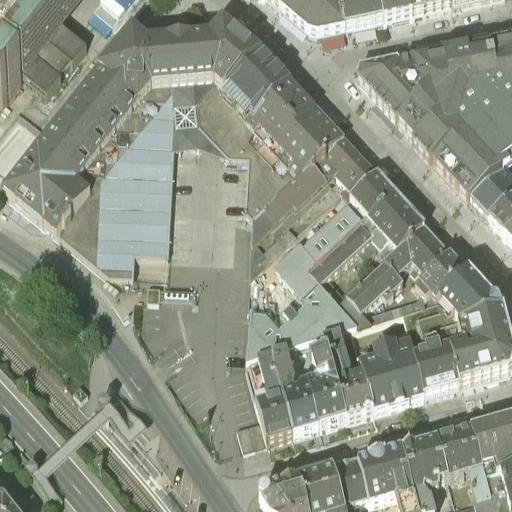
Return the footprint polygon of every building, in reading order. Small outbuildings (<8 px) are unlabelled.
[(90,0),(33,63),(49,77),(117,3),(114,0),(90,0)] [(297,0),(258,0),(257,1),(281,20),(297,0)] [(297,0),(281,20),(309,43),(308,44),(318,46),(346,40),(337,2),(327,4),(318,0),(297,0)] [(336,0),(337,2),(346,40),(354,38),(354,39),(375,35),(375,34),(382,32),(375,0),(336,0)] [(375,0),(382,32),(412,26),(406,0),(375,0)] [(406,0),(412,26),(412,27),(425,24),(425,23),(451,18),(447,0),(406,0)] [(447,0),(451,18),(461,16),(460,14),(478,10),(478,11),(504,4),(503,0),(447,0)] [(209,46),(147,52),(132,39),(115,59),(88,92),(7,189),(9,190),(9,189),(11,190),(11,196),(10,198),(9,197),(8,199),(109,283),(112,283),(114,261),(134,262),(168,264),(173,166),(174,157),(181,158),(181,155),(187,148),(198,157),(207,146),(227,167),(248,169),(245,220),(254,230),(344,150),(296,100),(291,92),(260,61),(259,62),(222,31),(209,46)] [(360,78),(357,87),(415,150),(411,154),(430,174),(432,172),(468,211),(470,209),(504,184),(511,192),(511,45),(467,55),(467,54),(441,59),(441,60),(408,67),(409,70),(398,72),(398,71),(397,70),(360,78)] [(344,150),(254,230),(253,253),(256,251),(293,217),(295,219),(335,183),(346,195),(354,188),(353,187),(367,175),(344,150)] [(394,205),(367,175),(353,187),(354,188),(346,195),(355,204),(349,209),(350,210),(368,229),(394,205)] [(470,209),(489,229),(511,212),(511,192),(504,184),(470,209)] [(424,237),(395,205),(394,205),(368,229),(308,281),(319,294),(327,287),(358,259),(364,266),(381,250),(385,254),(388,251),(397,261),(424,237)] [(368,229),(350,210),(300,255),(279,275),(279,281),(303,308),(303,317),(296,323),(289,316),(283,322),(290,329),(283,335),(274,334),(265,324),(250,323),(246,370),(297,353),(351,338),(357,337),(330,306),(319,294),(308,281),(368,229)] [(511,212),(489,229),(511,254),(511,212)] [(450,266),(424,237),(397,261),(346,306),(360,323),(385,300),(386,301),(389,299),(391,301),(402,290),(396,284),(411,271),(413,274),(410,276),(414,281),(417,279),(424,286),(425,288),(450,266)] [(283,241),(263,259),(256,251),(253,253),(252,283),(289,248),(283,241)] [(114,261),(112,283),(133,284),(134,262),(114,261)] [(450,266),(425,288),(424,286),(419,291),(419,292),(415,296),(421,303),(426,308),(431,304),(437,311),(467,285),(472,280),(450,266)] [(467,285),(437,311),(401,322),(408,345),(443,335),(444,335),(446,339),(502,323),(467,285)] [(338,299),(327,287),(319,294),(330,306),(338,299)] [(160,293),(148,293),(147,307),(159,308),(160,293)] [(346,306),(338,299),(330,306),(357,337),(368,333),(368,332),(360,323),(346,306)] [(401,322),(437,311),(431,304),(426,308),(421,303),(378,320),(368,332),(368,333),(401,322)] [(511,379),(511,360),(502,323),(446,339),(444,335),(443,335),(459,397),(509,384),(511,379)] [(443,335),(408,345),(409,351),(424,407),(459,397),(443,335)] [(363,382),(346,387),(345,383),(348,382),(348,380),(344,362),(343,363),(338,343),(324,347),(327,357),(346,428),(373,421),(363,382)] [(327,357),(324,347),(308,351),(312,361),(327,357)] [(409,351),(374,360),(376,368),(360,373),(363,382),(373,421),(424,407),(409,351)] [(307,390),(300,392),(297,399),(291,398),(294,388),(288,367),(293,363),(292,356),(271,363),(293,443),(320,436),(307,390)] [(346,428),(327,357),(312,361),(318,383),(325,391),(318,393),(318,392),(312,389),(307,390),(320,436),(346,428)] [(293,443),(271,363),(258,367),(268,402),(273,408),(265,410),(264,405),(265,405),(265,404),(254,407),(255,408),(260,427),(266,450),(293,443)] [(79,387),(72,393),(80,402),(87,395),(79,387)] [(106,414),(110,410),(104,404),(100,407),(97,410),(103,416),(106,414)] [(260,427),(237,434),(243,457),(266,450),(260,427)] [(511,428),(471,439),(471,440),(484,490),(511,482),(511,428)] [(471,439),(436,449),(447,488),(472,481),(470,490),(475,511),(479,511),(489,509),(484,490),(471,440),(471,439)] [(436,449),(400,459),(414,511),(430,511),(428,505),(423,498),(425,494),(434,497),(438,496),(439,490),(447,488),(436,449)] [(414,511),(400,459),(358,471),(368,509),(368,511),(373,511),(396,506),(401,509),(399,511),(414,511)] [(34,475),(37,472),(32,466),(28,468),(25,472),(30,478),(34,475)] [(358,471),(341,475),(333,478),(341,511),(359,511),(368,509),(358,471)] [(341,511),(333,478),(298,487),(304,511),(341,511)] [(511,511),(511,482),(484,490),(489,509),(479,511),(511,511)] [(180,511),(161,487),(155,491),(171,511),(180,511)] [(304,511),(298,487),(280,492),(280,493),(266,496),(260,506),(263,511),(304,511)]
